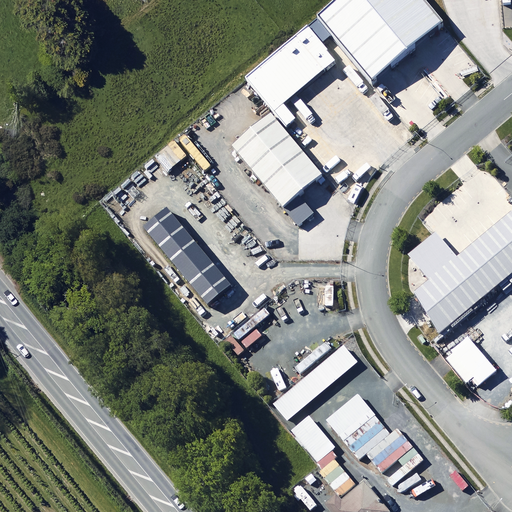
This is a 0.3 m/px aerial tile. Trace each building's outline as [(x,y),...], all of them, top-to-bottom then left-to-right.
[(439,25),(417,0),(341,0),(316,21),(370,84),(439,25)] [(329,39),(315,22),(245,80),(286,129),(296,120),(284,104),(334,62),(321,46),(329,39)] [(270,117),(232,149),(281,209),(320,177),(270,117)] [(148,163),(160,178),(186,157),(174,142),(148,163)] [(301,201),(286,213),(298,227),(313,215),(301,201)] [(408,255),(429,281),(408,298),(438,334),(511,273),(511,215),(510,213),(455,259),(434,234),(408,255)] [(357,363),(343,346),(273,405),(287,422),(357,363)] [(467,362),(455,372),(468,388),(481,378),(467,362)] [(375,416),(357,395),(325,421),(343,442),(375,416)] [(335,448),(308,416),(290,431),(317,463),(335,448)] [(335,496),(324,505),(330,511),(389,511),(363,480),(339,501),(335,496)]
